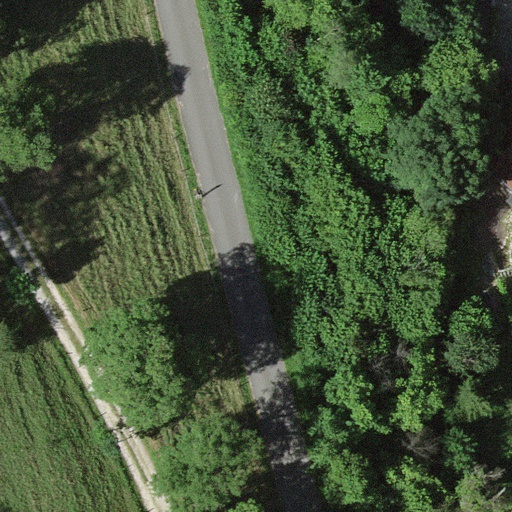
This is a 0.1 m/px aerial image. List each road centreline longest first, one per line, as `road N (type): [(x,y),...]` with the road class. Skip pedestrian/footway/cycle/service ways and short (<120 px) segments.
road 1 (unclassified): [(174,0),(300,511)]
road 2 (track): [(0,211),(163,511)]
